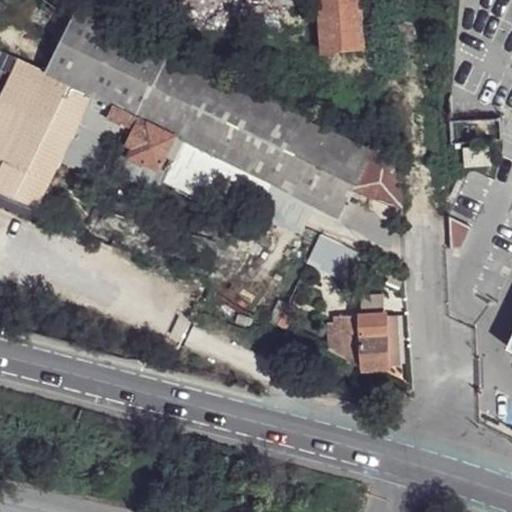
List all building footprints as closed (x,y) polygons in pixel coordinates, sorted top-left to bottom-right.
[(364,47),(360,0),(318,0),(322,51),(364,47)] [(168,51),(78,7),(47,73),(93,94),(138,114),(168,51)] [(305,116),(168,51),(138,114),(140,119),(178,135),(202,146),(229,159),(274,180),(305,116)] [(47,73),(19,59),(0,100),(0,196),(36,213),(46,191),(62,157),(81,117),(93,94),(47,73)] [(138,114),(93,94),(81,117),(114,133),(130,141),(140,119),(138,114)] [(450,115),(449,143),(464,143),(463,162),(490,162),(490,137),(500,138),(500,116),(450,115)] [(372,148),(305,116),(274,180),(320,203),(341,213),(356,181),(372,148)] [(81,117),(62,157),(95,173),(114,133),(81,117)] [(178,135),(140,119),(130,141),(125,151),(160,168),(162,169),(169,156),(178,135)] [(229,159),(202,146),(190,169),(212,179),(208,188),(214,189),(229,159)] [(395,159),(372,148),(356,181),(402,202),(400,185),(397,184),(395,159)] [(160,168),(125,151),(117,168),(152,184),(155,177),(160,168)] [(175,158),(169,156),(162,169),(160,168),(155,177),(165,182),(167,178),(175,161),(175,158)] [(274,180),(229,159),(214,189),(259,212),(259,211),(274,180)] [(190,169),(175,161),(167,178),(204,195),(208,188),(212,179),(190,169)] [(274,180),(259,211),(305,235),(320,203),(274,180)] [(52,194),(46,191),(36,213),(42,215),(52,194)] [(368,252),(325,231),(310,261),(344,278),(353,259),(362,264),(368,252)] [(407,271),(396,265),(391,281),(403,287),(407,279),(407,271)] [(388,291),(365,292),(366,309),(389,308),(388,291)] [(291,304),(281,323),(290,328),(299,308),(291,304)] [(342,321),(344,359),(366,369),(395,367),(395,363),(405,362),(402,312),(393,313),(392,308),(389,308),(366,309),(363,309),(363,320),(342,321)]
